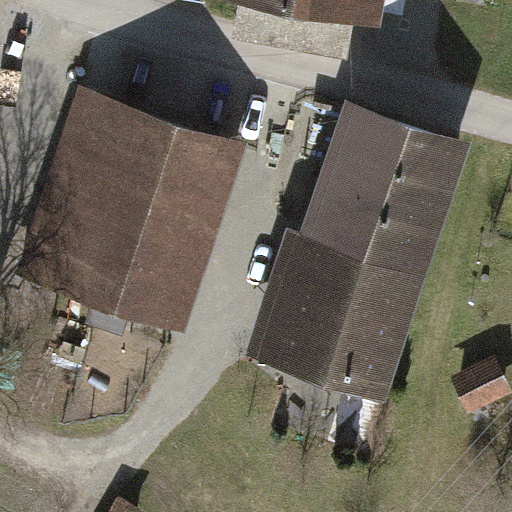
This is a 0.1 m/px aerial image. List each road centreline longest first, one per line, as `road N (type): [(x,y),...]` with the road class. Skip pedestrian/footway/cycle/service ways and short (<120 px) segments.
road 1 (track): [(325,65),(214,340),(88,511)]
road 2 (track): [(511,120),(102,0)]
